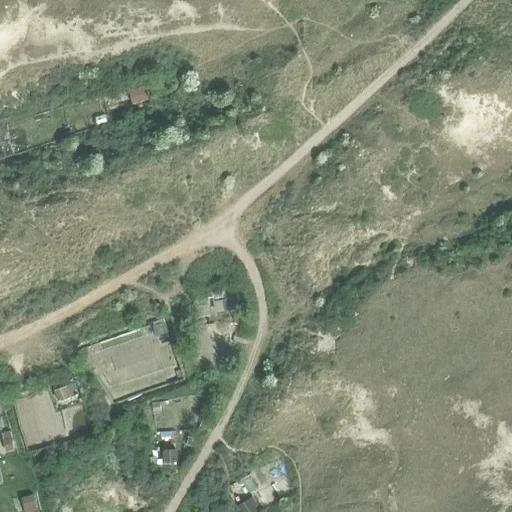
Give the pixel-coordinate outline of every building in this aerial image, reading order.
[(143,87),(129,91),(132,102),(147,98),(143,87)] [(69,384),(54,389),(58,401),(73,395),(69,384)] [(10,437),(3,439),(5,451),(13,449),(10,437)] [(177,449),(163,450),(163,462),(177,462),(177,449)] [(33,495),(21,497),(24,509),(35,506),(33,495)] [(249,498),(237,505),(241,511),(255,511),(256,511),(249,498)]
